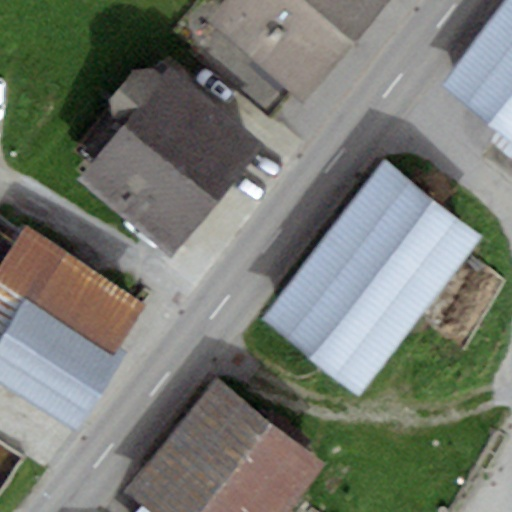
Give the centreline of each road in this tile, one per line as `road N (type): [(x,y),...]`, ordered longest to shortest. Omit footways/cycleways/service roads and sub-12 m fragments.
road 1 (secondary): [(406,60),(62,511)]
road 2 (residential): [(511,209),(406,60)]
